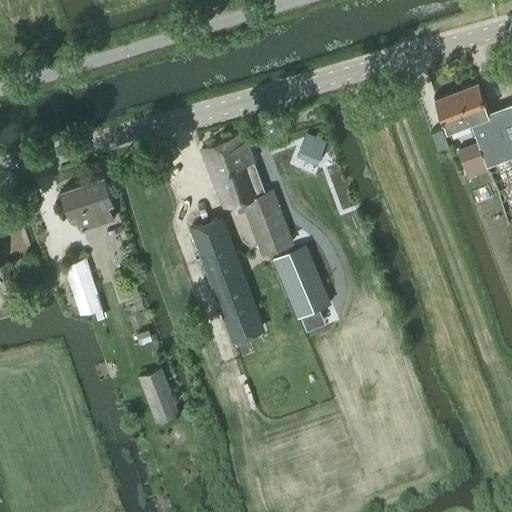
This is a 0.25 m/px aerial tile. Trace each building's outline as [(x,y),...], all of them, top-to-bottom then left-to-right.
[(458,87),(469,118),(478,141),(477,141),(487,169),(488,169),(495,189),(495,190),(506,222),(511,220),(511,162),(509,154),(500,157),(497,150),(511,144),(511,118),(493,125),(477,81),(458,87)] [(469,118),(458,87),(434,96),(445,127),(469,118)] [(265,139),(285,133),(279,116),(260,122),(265,139)] [(437,151),(448,147),(441,127),(430,131),(437,151)] [(201,148),(217,193),(223,207),(234,202),(238,211),(249,207),(266,251),(292,241),(272,189),(265,192),(242,132),(201,148)] [(487,169),(477,141),(458,148),(468,176),(487,169)] [(111,217),(105,199),(111,198),(102,173),(62,187),(73,219),(78,218),(81,227),(111,217)] [(217,218),(191,228),(233,339),(259,329),(217,218)] [(157,227),(149,230),(152,240),(160,237),(157,227)] [(305,244),(272,258),(297,315),(329,302),(305,244)] [(78,314),(100,306),(84,257),(62,264),(78,314)] [(116,291),(119,302),(138,295),(135,285),(116,291)] [(147,330),(135,334),(139,344),(151,340),(147,330)] [(156,419),(178,411),(161,366),(139,375),(156,419)]
